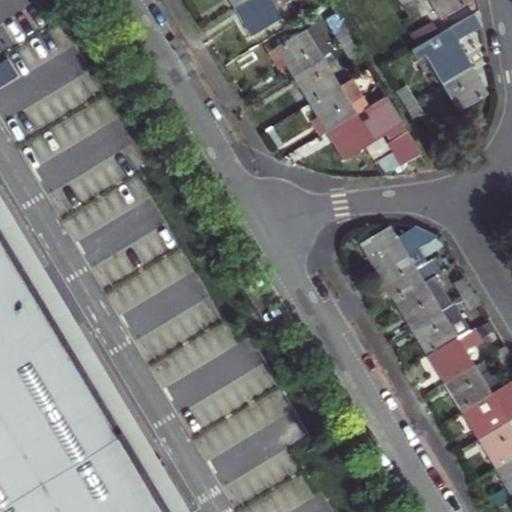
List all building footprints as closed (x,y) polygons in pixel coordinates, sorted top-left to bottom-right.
[(251,37),(281,19),(269,0),(246,0),(234,8),(241,19),(251,37)] [(418,12),(411,0),(407,0),(401,4),(409,17),(418,12)] [(470,0),(429,0),(442,19),(471,1),(470,0)] [(425,55),(442,83),(471,66),(462,51),(456,40),(481,26),(473,14),(422,43),(415,47),(410,50),(416,61),(425,55)] [(416,45),(438,33),(433,22),(410,34),(416,45)] [(334,33),(342,46),(351,40),(343,27),(334,33)] [(292,76),(322,58),(305,29),(275,47),(276,48),(286,66),(292,76)] [(359,54),(351,40),(342,46),(350,59),(359,54)] [(277,71),(286,66),(276,48),(267,53),(273,63),(277,71)] [(309,104),(339,86),(322,58),(292,76),(301,91),(309,104)] [(481,82),(471,66),(442,83),(458,112),(488,95),(481,82)] [(351,78),(339,86),(309,104),(317,117),(311,121),(315,128),(320,135),(326,131),(356,114),(350,105),(363,97),(351,78)] [(368,88),(376,102),(385,96),(377,83),(368,88)] [(396,92),(404,105),(414,99),(406,86),(396,92)] [(376,102),(356,114),(326,131),(336,148),(343,160),(373,142),(384,135),(401,162),(418,151),(407,134),(408,133),(385,96),(376,102)] [(422,113),(414,99),(404,105),(412,118),(422,113)] [(371,263),(377,272),(406,254),(436,236),(417,228),(397,240),(389,226),(360,244),(371,263)] [(389,292),(394,300),(436,274),(440,272),(432,258),(425,262),(421,256),(443,243),(443,242),(436,236),(406,254),(377,272),(389,292)] [(164,511),(0,241),(0,511),(164,511)] [(404,318),(411,328),(453,302),(436,274),(394,300),(404,318)] [(454,283),(462,297),(471,291),(463,278),(454,283)] [(479,304),(471,291),(462,297),(470,310),(479,304)] [(421,345),(427,355),(470,330),(453,302),(411,328),(421,345)] [(490,321),(479,328),(484,336),(495,329),(490,321)] [(437,372),(444,384),(474,366),(464,350),(481,340),(474,327),(470,330),(427,355),(437,372)] [(511,360),(511,357),(505,347),(496,352),(504,366),(511,360)] [(491,369),(485,359),(474,366),(479,375),(491,369)] [(501,386),(491,369),(479,375),(474,366),(444,384),(453,399),(461,411),(490,394),(490,393),(501,386)] [(472,429),(478,439),(511,418),(511,380),(490,394),(461,411),(472,429)] [(490,459),(495,467),(511,457),(511,418),(478,439),(490,459)] [(511,457),(495,467),(511,495),(511,457)]
